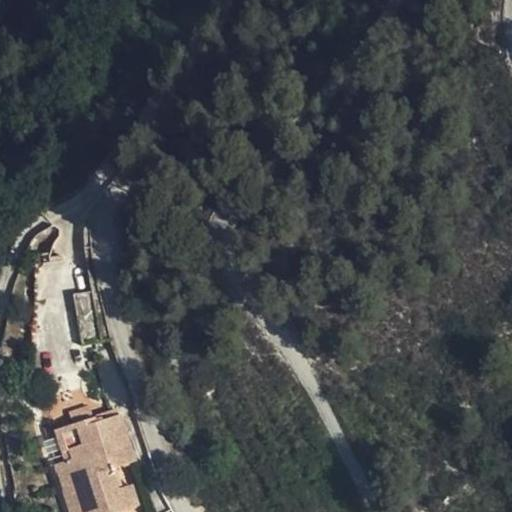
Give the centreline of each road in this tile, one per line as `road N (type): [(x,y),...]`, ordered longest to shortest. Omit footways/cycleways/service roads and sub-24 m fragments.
road 1 (unclassified): [(397,0),(345,80),(229,207),(216,244),(380,511)]
road 2 (unclassified): [(184,511),(132,378),(104,264),(103,220),(131,156),(169,128),(225,0)]
road 3 (track): [(131,156),(111,159),(71,201),(35,215),(15,240),(0,305)]
